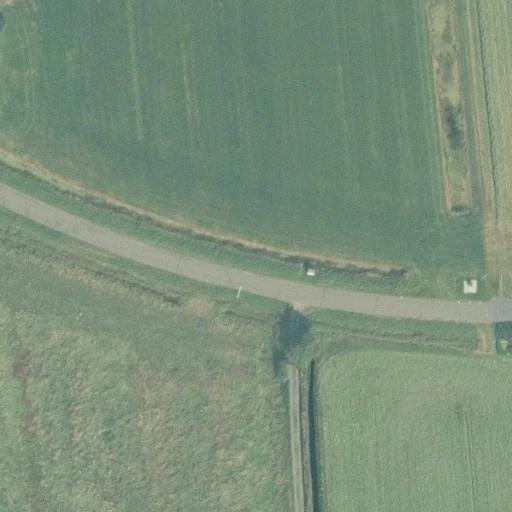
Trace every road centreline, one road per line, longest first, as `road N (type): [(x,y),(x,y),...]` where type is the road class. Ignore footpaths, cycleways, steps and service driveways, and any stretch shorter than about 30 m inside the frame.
road 1 (tertiary): [(293,293),(131,250),(0,194)]
road 2 (tertiary): [(511,312),(419,311),(293,293)]
road 3 (unclassified): [(304,511),(293,293)]
